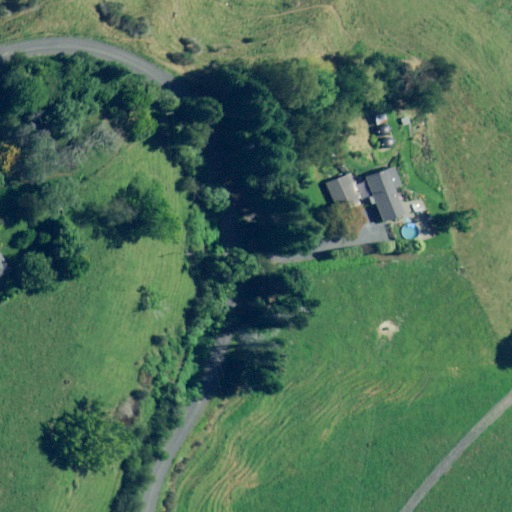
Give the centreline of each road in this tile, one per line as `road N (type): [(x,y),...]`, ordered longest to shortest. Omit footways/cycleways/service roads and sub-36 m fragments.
road 1 (unclassified): [(0,70),(51,61),(120,82),(194,128),(217,195),(194,351),(120,511)]
road 2 (track): [(400,511),(511,397)]
